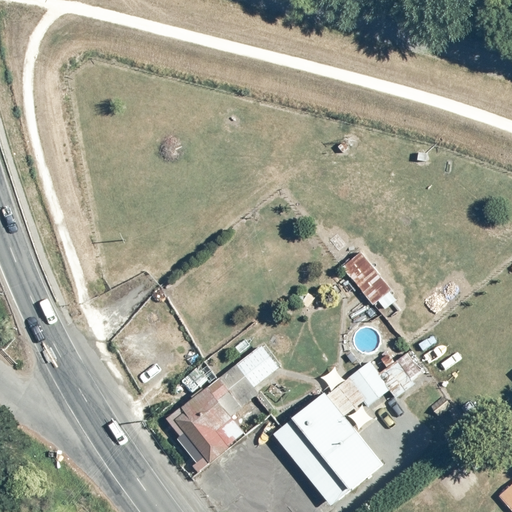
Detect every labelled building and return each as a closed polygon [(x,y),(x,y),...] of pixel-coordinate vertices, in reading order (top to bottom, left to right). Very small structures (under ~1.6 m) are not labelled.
[(389,290),(356,252),(339,267),(371,305),(389,290)] [(253,388),(277,367),(259,345),(234,367),(232,364),(160,425),(199,470),(242,432),(229,417),(257,393),(253,388)] [(327,393),(345,416),(363,402),(369,410),(392,391),(398,399),(417,383),(414,380),(426,370),(411,351),(396,362),(386,350),(352,377),(345,369),(322,387),(327,393)] [(347,418),(327,393),(275,435),(333,507),(385,465),(347,418)] [(473,486),(462,471),(445,484),(456,499),(473,486)]
